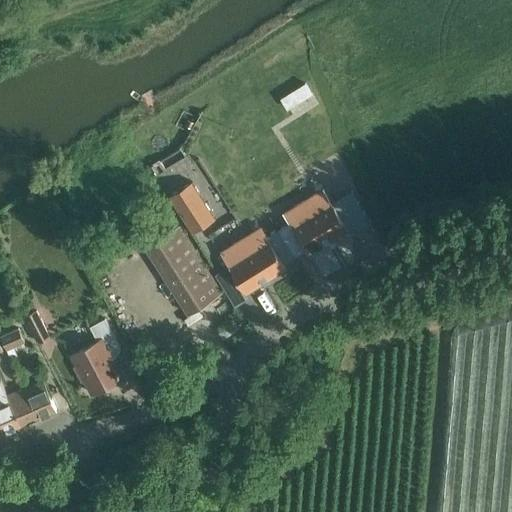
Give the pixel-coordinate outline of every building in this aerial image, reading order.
[(215,218),(196,187),(191,180),(169,195),(172,199),(193,232),(215,218)] [(288,221),(278,228),(295,255),(305,249),(308,253),(349,228),(332,200),(313,212),(305,198),(283,212),(288,221)] [(146,244),(188,312),(222,291),(180,223),(146,244)] [(295,255),(278,228),(265,235),(269,240),(251,251),(242,237),(220,251),(245,292),(286,266),(284,262),(295,255)] [(222,316),(233,322),(239,310),(229,304),(222,316)] [(26,315),(38,340),(49,335),(36,310),(26,315)] [(85,378),(92,392),(122,376),(109,351),(120,345),(105,317),(90,325),(97,339),(71,353),(77,364),(74,365),(82,380),(85,378)] [(2,334),(8,348),(26,340),(20,326),(2,334)] [(143,364),(154,386),(166,380),(155,358),(143,364)] [(26,386),(40,416),(56,408),(43,379),(26,386)] [(21,424),(40,416),(26,386),(8,394),(21,424)] [(21,424),(8,394),(0,397),(0,422),(4,431),(21,424)]
